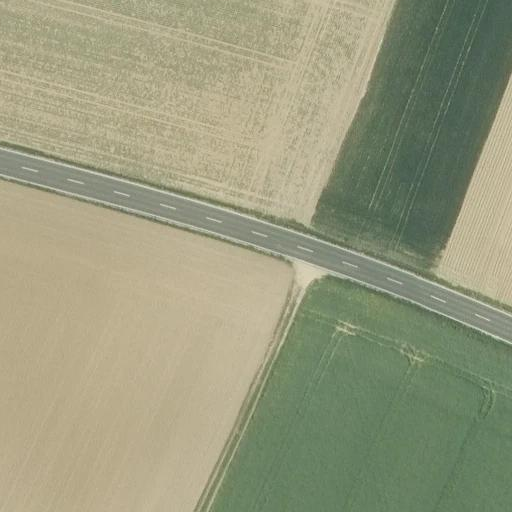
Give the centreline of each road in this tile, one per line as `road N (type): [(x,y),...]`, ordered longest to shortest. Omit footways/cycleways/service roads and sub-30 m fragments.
road 1 (unclassified): [(511,335),(312,256),(0,164)]
road 2 (track): [(312,256),(210,511)]
